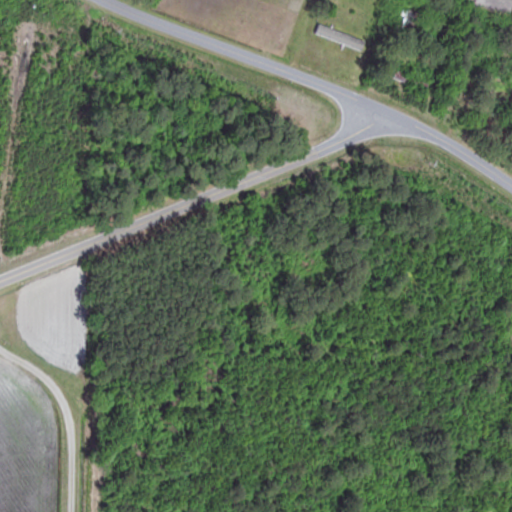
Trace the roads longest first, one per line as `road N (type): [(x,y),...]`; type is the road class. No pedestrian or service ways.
road 1 (residential): [(388,117),(0,283)]
road 2 (residential): [(388,117),(354,94),(101,0)]
road 3 (residential): [(511,189),(388,117)]
